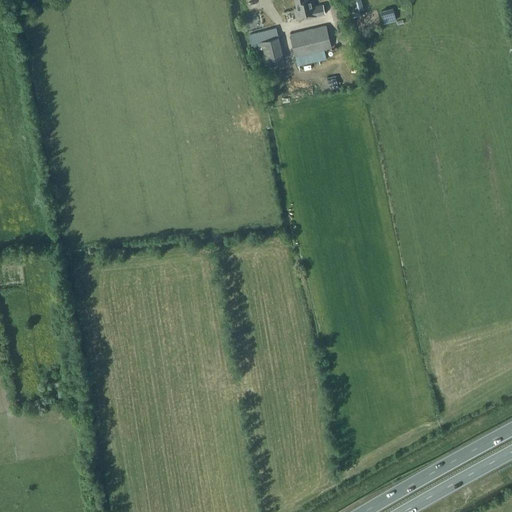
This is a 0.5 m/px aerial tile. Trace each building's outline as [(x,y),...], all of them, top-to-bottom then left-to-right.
[(294,0),(296,7),(294,7),(296,20),(324,13),(322,4),(313,6),(311,0),(294,0)] [(393,8),(381,11),(385,22),(396,19),(393,8)] [(289,33),(295,56),(324,49),(331,47),(325,25),(289,33)] [(255,32),(249,33),(253,47),(258,46),(257,42),(278,36),(276,27),(255,32)] [(283,58),(278,36),(257,42),(258,46),(262,63),(283,58)] [(324,49),(295,56),(297,66),(326,59),(324,49)]
